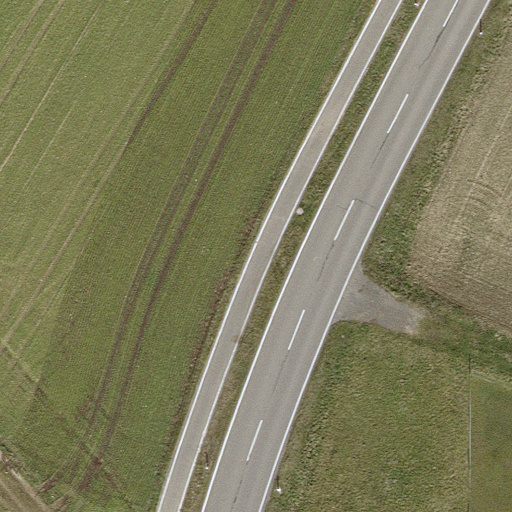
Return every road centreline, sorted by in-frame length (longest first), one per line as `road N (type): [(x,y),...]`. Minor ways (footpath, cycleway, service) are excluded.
road 1 (secondary): [(460,0),(315,279),(232,511)]
road 2 (track): [(511,361),(315,279)]
